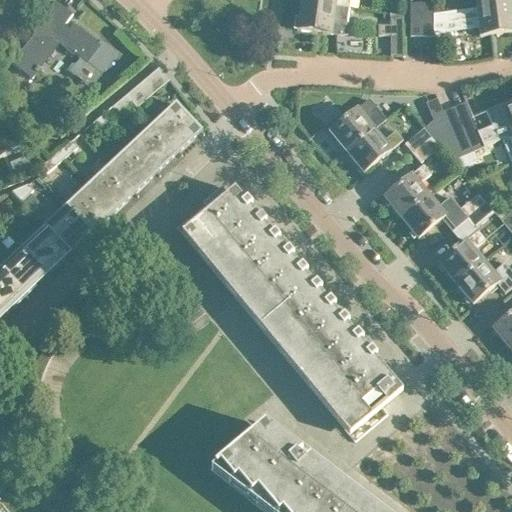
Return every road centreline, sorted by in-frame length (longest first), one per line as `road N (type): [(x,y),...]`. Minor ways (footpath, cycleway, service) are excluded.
road 1 (residential): [(511,432),(240,119)]
road 2 (unclassified): [(0,345),(240,119)]
road 3 (residential): [(229,106),(278,75),(437,78),(511,67)]
road 4 (residential): [(229,106),(148,17)]
